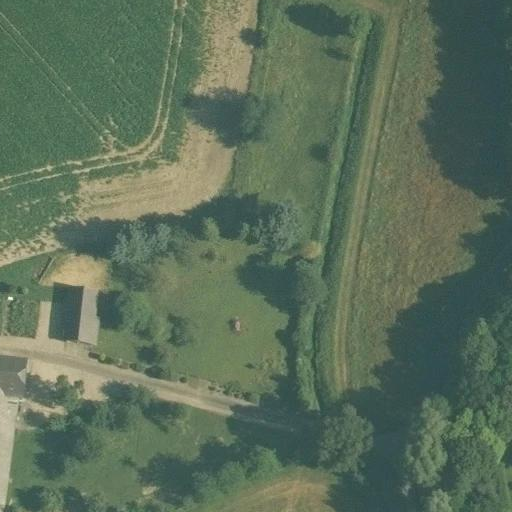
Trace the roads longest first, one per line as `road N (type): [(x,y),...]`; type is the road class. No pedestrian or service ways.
road 1 (track): [(358,3),(388,13),(393,27),(338,369),(348,430)]
road 2 (residential): [(511,238),(456,331),(405,446),(417,511)]
